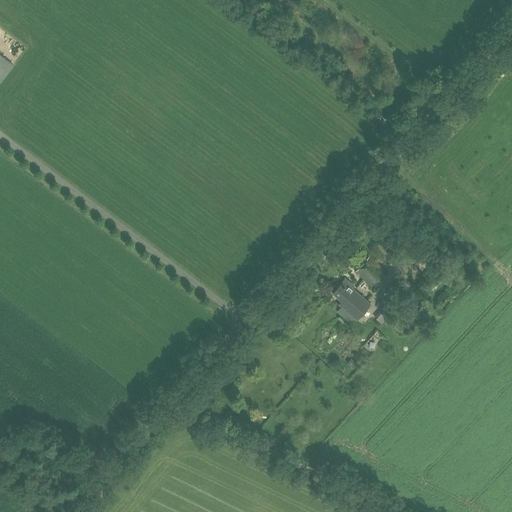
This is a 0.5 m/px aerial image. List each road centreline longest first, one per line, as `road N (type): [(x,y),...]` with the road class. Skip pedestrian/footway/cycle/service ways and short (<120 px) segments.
road 1 (unclassified): [(75,511),(511,29)]
road 2 (unknown): [(246,323),(0,132)]
